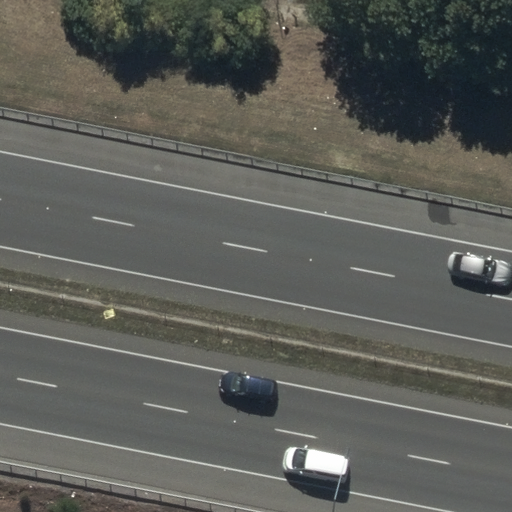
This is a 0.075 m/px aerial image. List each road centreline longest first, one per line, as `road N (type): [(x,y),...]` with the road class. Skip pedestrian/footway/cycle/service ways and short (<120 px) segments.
road 1 (motorway): [(0,198),(511,298)]
road 2 (motorway): [(511,474),(0,375)]
